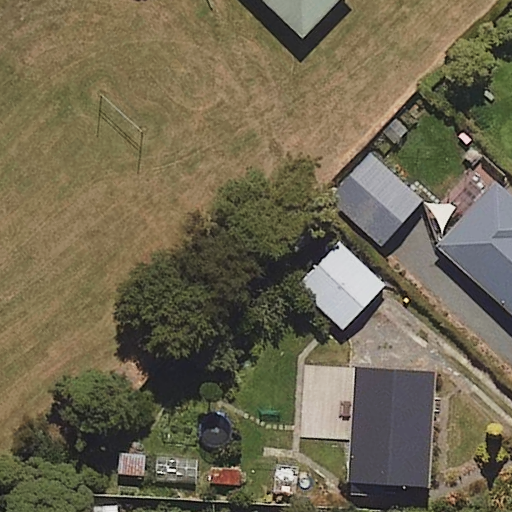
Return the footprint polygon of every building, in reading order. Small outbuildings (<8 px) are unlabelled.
[(264,0),(310,43),(351,0),(264,0)] [(424,204),(373,155),(331,199),(383,248),(424,204)] [(489,197),(471,181),(449,204),(467,221),(440,250),(511,316),(511,199),(498,187),(489,197)] [(386,288),(340,244),(298,289),(345,332),(386,288)] [(436,375),(355,374),(353,492),(434,493),(436,375)] [(243,465),(206,466),(206,494),(244,493),(243,465)] [(117,511),(117,498),(73,500),(73,511),(117,511)]
